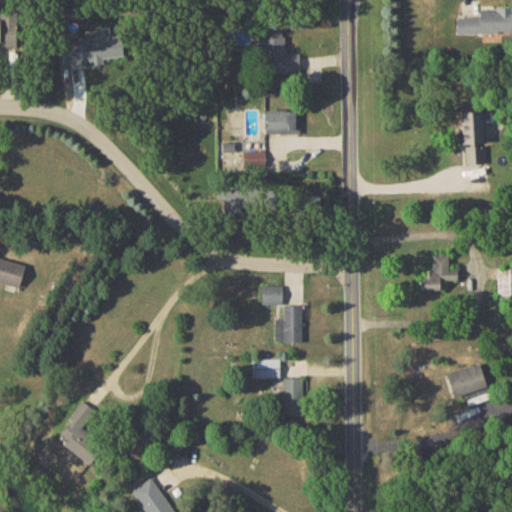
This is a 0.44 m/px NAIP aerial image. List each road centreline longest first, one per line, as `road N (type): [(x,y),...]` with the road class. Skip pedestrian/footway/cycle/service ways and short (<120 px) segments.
road 1 (tertiary): [(360,511),(349,0)]
road 2 (residential): [(353,267),(215,258),(83,127),(48,112),(0,109)]
